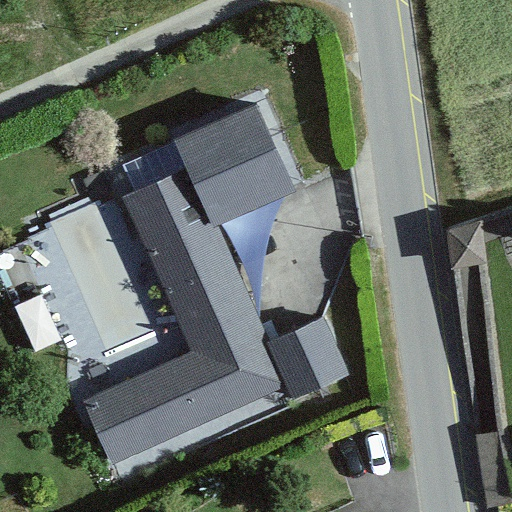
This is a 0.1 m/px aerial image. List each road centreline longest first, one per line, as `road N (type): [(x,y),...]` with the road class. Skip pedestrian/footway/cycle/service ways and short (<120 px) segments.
road 1 (tertiary): [(379,0),(457,511)]
road 2 (residential): [(257,0),(0,112)]
